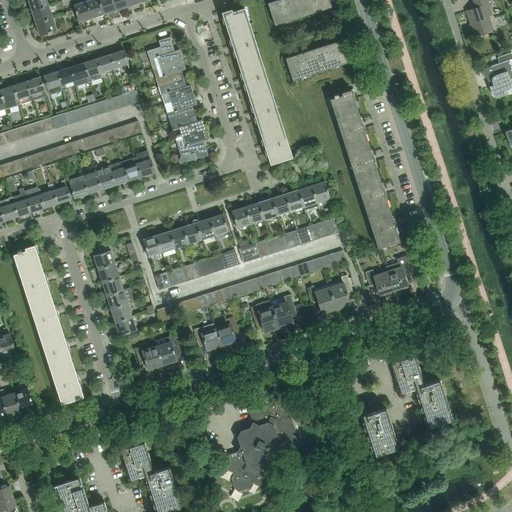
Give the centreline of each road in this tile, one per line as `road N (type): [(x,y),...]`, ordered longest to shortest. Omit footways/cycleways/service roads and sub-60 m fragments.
road 1 (residential): [(120,410),(66,225),(220,170),(228,159),(226,128),(185,9)]
road 2 (tertiary): [(120,410),(451,300)]
road 3 (tertiary): [(451,300),(360,0)]
road 4 (residential): [(511,202),(444,0)]
road 5 (residential): [(511,458),(462,310),(451,300)]
road 6 (residential): [(27,61),(185,9)]
